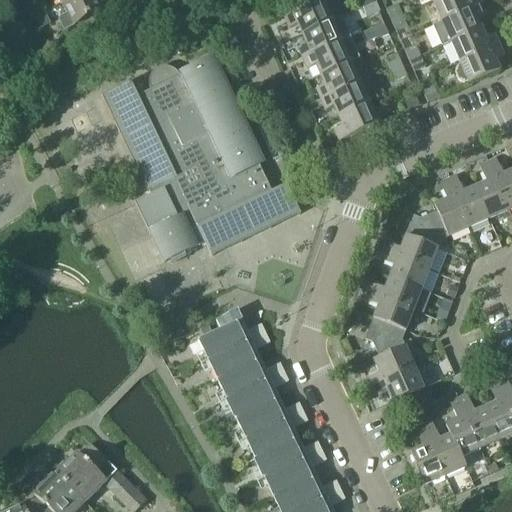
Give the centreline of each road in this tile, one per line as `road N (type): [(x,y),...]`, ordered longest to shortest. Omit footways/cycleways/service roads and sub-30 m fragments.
road 1 (residential): [(368,188),(309,352),(385,511)]
road 2 (residential): [(368,188),(313,166),(244,20)]
road 3 (residential): [(511,118),(368,188)]
road 4 (residential): [(497,263),(475,273),(451,336),(466,372)]
